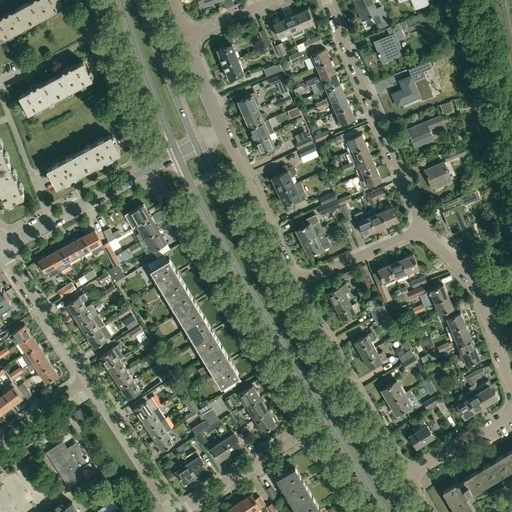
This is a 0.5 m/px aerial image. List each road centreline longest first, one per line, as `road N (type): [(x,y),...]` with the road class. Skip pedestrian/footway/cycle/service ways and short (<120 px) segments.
road 1 (tertiary): [(399,511),(266,287),(196,144)]
road 2 (tertiary): [(177,153),(385,511)]
road 3 (residential): [(149,168),(307,430)]
road 4 (residential): [(422,228),(326,0)]
road 5 (residential): [(408,478),(297,283)]
road 6 (residential): [(511,385),(477,290),(422,228)]
road 7 (residential): [(84,0),(149,168)]
road 8 (residential): [(297,283),(224,132)]
road 9 (tertiary): [(123,0),(177,153)]
road 10 (residential): [(174,511),(85,380)]
road 11 (tertiary): [(196,144),(137,0)]
road 12 (residential): [(85,380),(0,250)]
road 13 (residential): [(181,511),(307,430)]
road 14 (residential): [(49,223),(0,91)]
road 15 (residential): [(297,283),(422,228)]
road 16 (residential): [(408,478),(511,410)]
